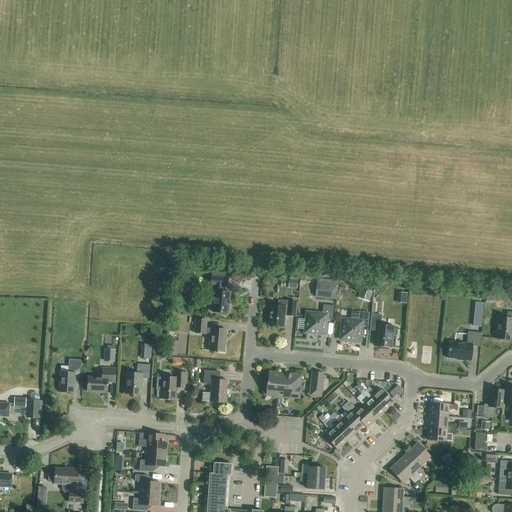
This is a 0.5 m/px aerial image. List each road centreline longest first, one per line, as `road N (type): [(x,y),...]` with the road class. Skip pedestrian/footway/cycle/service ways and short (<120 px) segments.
road 1 (residential): [(0,450),(31,452),(104,421),(185,428)]
road 2 (residential): [(249,354),(401,369),(413,377)]
road 3 (residential): [(350,511),(356,470),(408,418),(413,377)]
